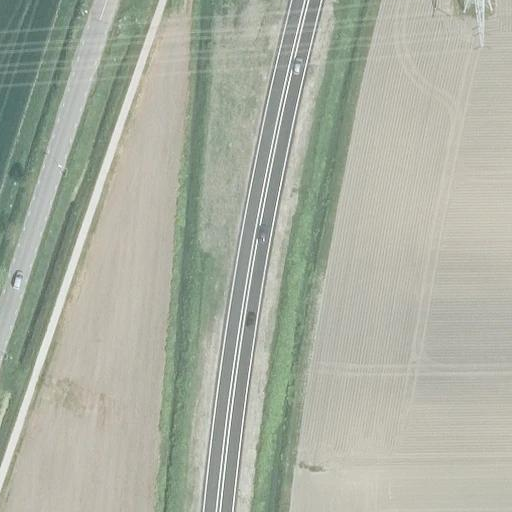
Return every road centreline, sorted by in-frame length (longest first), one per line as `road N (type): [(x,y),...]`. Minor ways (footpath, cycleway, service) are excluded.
road 1 (trunk): [(217,511),(254,242),(306,0)]
road 2 (tertiary): [(0,331),(106,0)]
